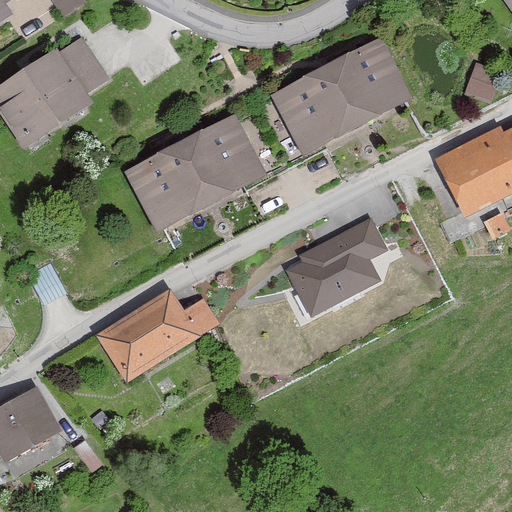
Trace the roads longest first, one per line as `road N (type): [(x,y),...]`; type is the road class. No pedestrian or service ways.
road 1 (residential): [(0,386),(206,262),(511,106)]
road 2 (residential): [(358,0),(288,31),(235,30),(169,0)]
